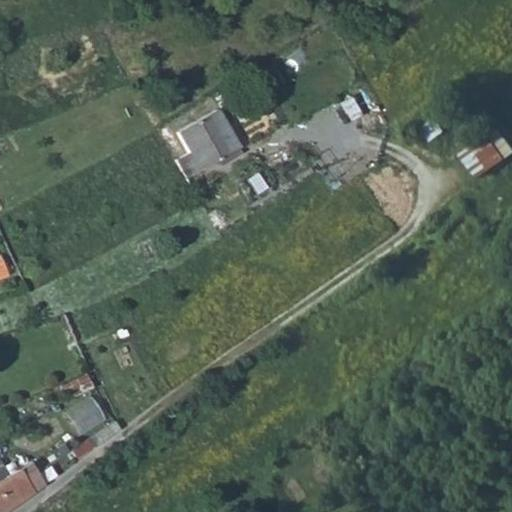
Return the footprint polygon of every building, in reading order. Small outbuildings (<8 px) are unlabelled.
[(359,116),(348,98),(338,105),(349,122),(359,116)] [(186,152),(171,160),(182,179),(235,147),(213,109),(175,132),(186,152)] [(459,150),(479,179),(511,156),(511,144),(497,124),(459,150)] [(291,158),(285,146),(266,155),(273,167),(291,158)] [(53,386),(61,403),(95,388),(87,372),(53,386)] [(91,449),(85,440),(68,451),(74,461),(91,449)] [(0,511),(42,485),(34,474),(28,463),(4,476),(0,478),(0,511)]
